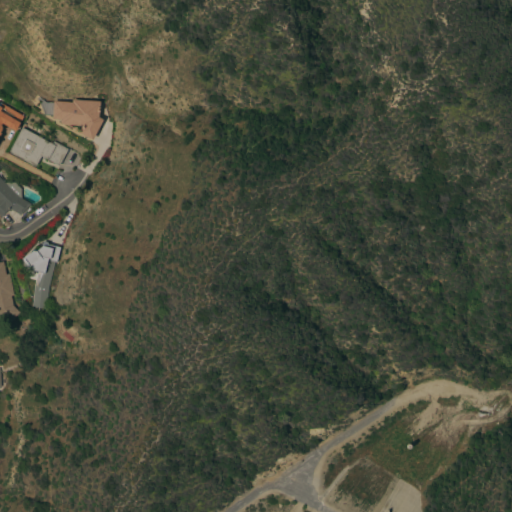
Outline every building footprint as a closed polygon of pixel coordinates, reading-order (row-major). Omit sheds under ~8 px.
[(99,102),(98,117),(102,120),(91,140),(77,132),(81,126),(60,124),(60,120),(51,119),(52,116),(43,115),(43,113),(39,103),(42,100),(45,102),(52,103),(53,101),(71,103),(71,99),(99,102)] [(23,116),(14,131),(1,124),(0,125),(1,126),(1,128),(1,129),(0,131),(0,106),(1,107),(2,104),(23,116)] [(51,144),(53,141),(67,149),(58,166),(40,156),(34,167),(7,152),(21,127),(51,144)] [(0,179),(4,183),(13,182),(20,189),(20,199),(30,204),(20,215),(8,208),(1,217),(0,216),(0,179)] [(57,263),(52,264),(50,274),(51,274),(47,288),(45,308),(31,307),(34,283),(37,274),(28,271),(24,271),(20,260),(29,253),(37,255),(36,261),(41,263),(43,255),(42,255),(44,243),(61,247),(57,263)] [(5,274),(9,274),(12,292),(14,292),(15,295),(10,296),(12,306),(19,313),(6,326),(0,320),(0,261),(2,261),(5,274)]
